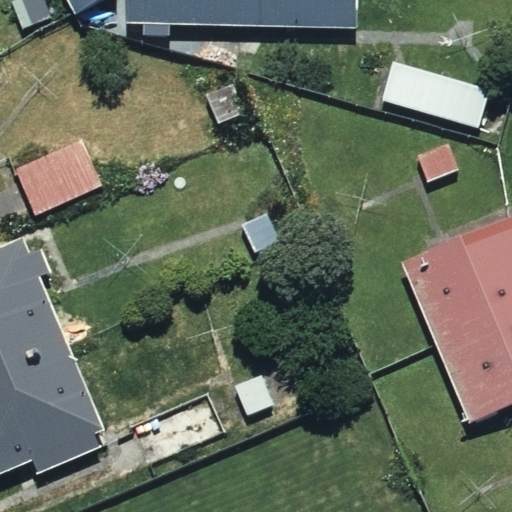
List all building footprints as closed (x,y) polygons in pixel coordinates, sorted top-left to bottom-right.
[(128,16),(127,41),(182,44),(183,25),(356,34),(357,0),(74,0),(90,34),(128,16)] [(489,88),(386,62),(374,109),(477,134),(489,88)] [(83,128),(1,164),(28,223),(109,186),(83,128)] [(511,406),(511,227),(506,214),(390,261),(458,429),(511,406)] [(30,474),(105,440),(43,303),(80,287),(48,217),(0,238),(0,473),(25,462),(30,474)] [(202,385),(120,423),(142,470),(224,433),(202,385)]
